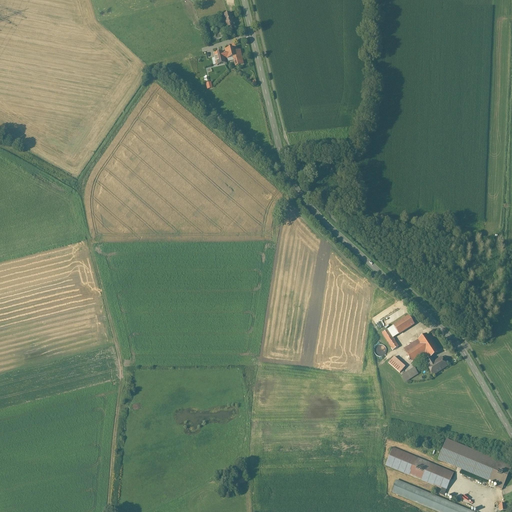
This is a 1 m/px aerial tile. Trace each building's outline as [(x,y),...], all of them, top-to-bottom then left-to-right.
[(234,27),(230,14),(221,16),(223,21),(225,20),(226,29),(234,27)] [(214,34),(216,38),(226,36),(225,31),(222,32),(221,29),(216,30),(217,33),(214,34)] [(222,50),(228,48),(227,44),(217,47),(219,53),(223,52),(222,50)] [(236,52),(235,48),(225,51),(227,59),(234,57),(235,66),(242,64),(240,51),(236,52)] [(409,316),(387,330),(393,339),(414,325),(409,316)] [(398,347),(393,339),(387,330),(382,334),(393,351),(398,347)] [(426,335),(418,340),(426,352),(424,353),(428,359),(430,358),(438,353),(426,335)] [(411,361),(424,353),(426,352),(418,340),(403,349),(411,361)] [(382,345),(380,345),(377,346),(376,347),(374,349),(374,351),(374,353),(376,355),(377,357),(380,357),(382,357),(384,356),(385,354),(386,352),(386,350),(385,348),(384,346),(382,345)] [(388,363),(399,373),(405,367),(394,356),(388,363)] [(433,363),(430,358),(428,359),(424,362),(427,367),(433,363)] [(441,358),(433,363),(427,367),(433,375),(447,367),(441,358)] [(400,375),(404,382),(418,375),(414,368),(400,375)] [(447,440),(439,460),(488,480),(486,483),(502,490),(511,466),(447,440)] [(453,474),(392,448),(385,465),(441,489),(439,494),(444,496),(453,474)] [(238,487),(247,484),(244,473),(234,476),(238,487)] [(469,511),(395,481),(391,491),(439,511),(469,511)]
